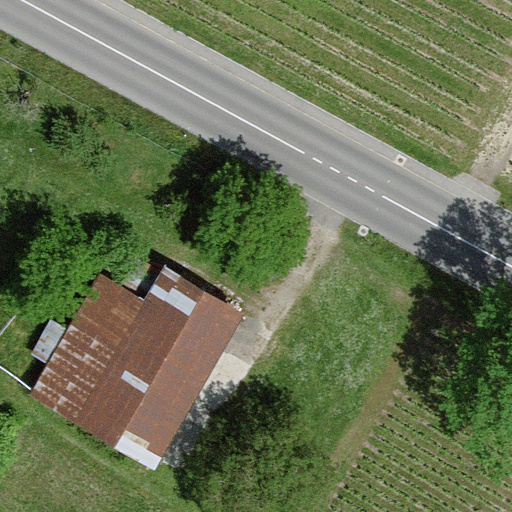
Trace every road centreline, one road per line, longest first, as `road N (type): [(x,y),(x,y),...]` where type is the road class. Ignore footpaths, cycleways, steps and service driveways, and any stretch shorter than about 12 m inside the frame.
road 1 (tertiary): [(23,0),(511,265)]
road 2 (track): [(456,235),(511,126)]
